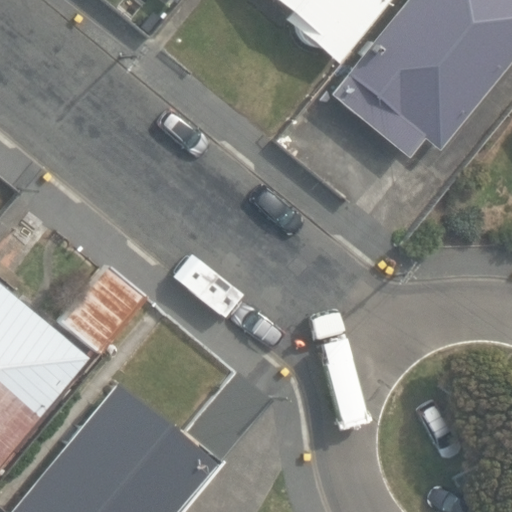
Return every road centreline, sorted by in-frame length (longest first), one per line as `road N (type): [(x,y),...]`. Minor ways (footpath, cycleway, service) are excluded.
road 1 (residential): [(0,50),(364,354)]
road 2 (residential): [(354,511),(333,439),(342,394),(364,354)]
road 3 (residential): [(364,354),(399,323),(443,305),(511,309)]
